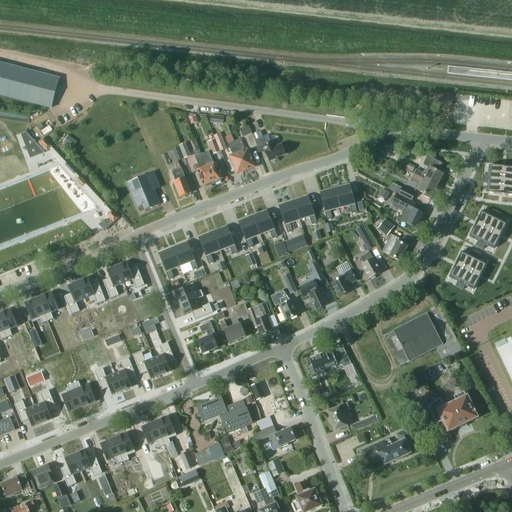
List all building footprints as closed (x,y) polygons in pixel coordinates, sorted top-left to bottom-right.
[(59,78),(0,63),(0,94),(52,108),(59,78)] [(191,124),(198,122),(195,115),(192,114),(188,115),(191,124)] [(243,137),(252,133),(249,126),(240,129),(243,137)] [(261,131),(260,131),(253,134),(253,135),(260,153),(266,150),(271,161),(280,157),(279,157),(288,153),(290,150),(289,148),(285,147),(284,147),(282,144),(275,147),(273,141),(270,142),(267,135),(263,137),(261,131)] [(215,139),(220,152),(227,149),(221,133),(214,136),(215,139)] [(63,142),(72,148),(77,141),(68,135),(63,142)] [(257,146),(253,135),(246,137),(251,149),(257,146)] [(81,186),(83,185),(109,213),(107,215),(110,217),(105,222),(103,220),(99,224),(105,231),(118,218),(111,211),(85,183),(80,177),(51,147),(52,146),(44,138),(39,142),(47,150),(49,148),(77,179),(76,180),(81,186)] [(214,155),(220,152),(215,139),(208,142),(214,155)] [(236,141),(247,170),(248,169),(249,170),(253,168),(254,167),(255,166),(248,149),(246,150),(244,146),(242,139),(236,141)] [(245,170),(247,170),(236,141),(229,144),(232,151),(233,151),(234,155),(232,156),(238,173),(239,172),(240,173),(244,171),(245,170)] [(179,147),(184,158),(191,156),(186,143),(179,146),(179,147)] [(30,151),(32,156),(43,151),(39,147),(30,151)] [(177,161),(184,158),(179,147),(173,150),(177,161)] [(200,150),(194,152),(196,157),(201,169),(198,170),(204,186),(207,185),(207,186),(214,184),(203,155),(202,155),(200,150)] [(153,152),(144,156),(151,171),(159,168),(153,152)] [(210,152),(203,155),(214,184),(221,181),(220,179),(223,178),(217,163),(214,164),(210,152)] [(445,175),(439,172),(443,164),(426,155),(422,164),(431,168),(428,173),(424,171),(423,174),(416,170),(414,174),(437,186),(440,181),(442,182),(445,175)] [(412,173),(416,166),(408,163),(404,169),(412,173)] [(488,179),(487,193),(501,195),(511,195),(511,168),(504,167),(492,166),(490,166),(490,167),(488,179)] [(181,168),(175,170),(172,171),(176,181),(174,182),(180,198),(192,193),(186,177),(185,177),(181,168)] [(140,184),(130,188),(138,207),(143,205),(145,211),(160,205),(157,198),(156,199),(153,191),(160,188),(153,172),(138,179),(140,184)] [(431,199),(437,186),(414,174),(412,179),(419,182),(420,181),(424,182),(419,192),(425,194),(424,196),(431,199)] [(350,185),(335,189),(340,209),(350,206),(352,213),(357,212),(350,185)] [(399,194),(412,201),(416,194),(402,187),(399,194)] [(335,189),(320,193),(327,220),(333,219),(331,211),(340,209),(335,189)] [(379,196),(387,200),(390,193),(382,189),(379,196)] [(396,193),(391,203),(390,206),(404,212),(400,220),(416,228),(424,214),(413,208),(416,203),(396,193)] [(308,196),(293,201),(300,221),(310,217),(312,225),(317,223),(308,196)] [(293,201),(279,206),(288,233),(293,231),(291,224),(300,221),(293,201)] [(267,210),(253,216),(260,235),(270,232),(273,239),(278,237),(267,210)] [(476,224),(469,236),(482,242),(494,248),(500,236),(507,224),(498,219),(494,217),(490,216),(482,211),(476,224)] [(253,216),(238,222),(249,248),(254,246),(251,239),(260,235),(253,216)] [(388,236),(395,226),(386,219),(378,228),(388,236)] [(332,223),(325,225),(327,233),(334,231),(332,223)] [(227,226),(213,232),(221,251),(230,247),(233,255),(238,252),(227,226)] [(319,231),(313,233),(316,241),(322,239),(319,231)] [(213,232),(199,238),(209,264),(214,262),(211,255),(221,251),(213,232)] [(368,234),(361,238),(368,250),(375,246),(368,234)] [(390,256),(400,261),(407,247),(398,242),(399,239),(391,235),(383,253),(390,256)] [(297,237),(285,242),(289,253),(301,248),(297,237)] [(188,242),(173,248),(181,267),(190,263),(193,270),(198,268),(188,242)] [(173,248),(159,254),(169,280),(174,278),(172,271),(181,267),(173,248)] [(456,264),(449,277),(458,281),(462,283),(466,285),(474,289),(480,277),(487,264),(478,260),(474,258),(470,256),(462,252),(456,264)] [(374,258),(373,258),(370,253),(361,258),(364,264),(361,265),(370,280),(372,279),(375,278),(375,277),(382,272),(374,258)] [(252,254),(246,256),(251,267),(256,265),(257,265),(252,254)] [(127,262),(117,266),(124,283),(132,280),(136,289),(145,285),(137,267),(130,270),(127,262)] [(223,262),(217,265),(220,272),(226,270),(223,262)] [(278,264),(280,270),(286,267),(284,262),(278,264)] [(110,278),(103,281),(110,299),(119,296),(115,287),(124,283),(117,266),(107,271),(110,278)] [(320,268),(312,272),(318,285),(326,281),(320,268)] [(332,283),(340,298),(352,291),(349,285),(357,280),(351,269),(337,277),(338,279),(332,283)] [(202,270),(194,273),(196,280),(205,276),(204,276),(202,271),(202,270)] [(286,284),(293,281),(290,273),(283,276),(286,284)] [(88,278),(78,282),(85,299),(94,296),(97,305),(106,301),(98,283),(91,286),(88,278)] [(315,281),(300,287),(305,297),(309,295),(309,296),(316,310),(328,305),(325,298),(326,298),(322,289),(319,290),(315,281)] [(71,294),(64,297),(71,315),(80,311),(76,303),(85,299),(78,282),(68,286),(71,294)] [(192,285),(175,292),(178,300),(180,306),(197,300),(204,297),(201,291),(195,293),(192,285)] [(284,291),(271,297),(275,307),(279,305),(280,305),(283,314),(285,313),(288,319),(299,315),(293,300),(291,300),(290,301),(284,291)] [(52,293),(38,298),(48,322),(49,321),(54,319),(51,313),(59,310),(52,293)] [(38,298),(25,304),(33,323),(40,320),(42,324),(43,323),(47,322),(48,322),(38,298)] [(197,300),(180,306),(184,316),(192,313),(195,320),(204,316),(213,313),(209,304),(201,308),(197,300)] [(238,305),(243,317),(249,314),(245,303),(238,305)] [(265,303),(258,306),(249,310),(254,323),(256,328),(258,327),(261,335),(273,330),(267,315),(270,314),(265,303)] [(237,319),(243,317),(238,305),(233,308),(237,319)] [(437,348),(456,338),(440,308),(384,336),(400,367),(437,348)] [(11,309),(0,313),(0,321),(7,338),(12,336),(10,329),(18,326),(11,309)] [(111,312),(113,318),(122,316),(121,310),(111,312)] [(215,315),(218,322),(225,319),(222,312),(215,315)] [(62,316),(66,328),(74,325),(71,313),(62,316)] [(152,326),(150,321),(142,323),(144,329),(152,326)] [(225,330),(227,336),(230,343),(245,337),(240,323),(228,328),(225,321),(220,323),(223,331),(225,330)] [(207,331),(209,336),(209,337),(198,342),(203,354),(218,348),(213,336),(216,335),(211,323),(200,327),(202,333),(207,331)] [(27,343),(42,337),(37,324),(22,329),(27,343)] [(131,331),(134,336),(141,333),(139,328),(131,331)] [(456,338),(437,348),(443,361),(462,351),(463,351),(456,338)] [(511,338),(496,346),(511,379),(511,338)] [(163,355),(154,359),(161,375),(171,371),(168,364),(175,361),(168,343),(159,346),(163,355)] [(341,363),(349,360),(344,348),(336,351),(341,363)] [(142,353),(133,357),(141,375),(148,372),(151,380),(161,375),(154,359),(146,362),(142,353)] [(315,358),(309,360),(316,377),(327,373),(326,369),(338,365),(333,353),(327,355),(327,354),(321,356),(320,355),(315,357),(315,358)] [(124,371),(115,374),(122,391),(132,387),(129,379),(136,377),(129,358),(120,362),(124,371)] [(103,369),(94,372),(102,390),(109,388),(112,395),(122,391),(115,374),(107,378),(103,369)] [(55,375),(41,381),(45,391),(59,386),(55,375)] [(20,389),(15,376),(5,380),(10,393),(20,389)] [(79,382),(73,384),(82,407),(96,402),(89,385),(81,388),(79,382)] [(257,401),(264,398),(259,383),(251,386),(257,401)] [(70,393),(62,396),(68,413),(82,407),(73,384),(67,386),(70,393)] [(44,403),(35,407),(42,423),(52,419),(49,412),(56,409),(49,391),(40,394),(44,403)] [(432,394),(426,391),(421,403),(428,406),(436,424),(443,421),(448,431),(450,431),(452,431),(456,429),(457,427),(468,422),(470,423),(474,421),(475,419),(477,418),(476,416),(478,415),(474,408),(473,409),(468,397),(467,398),(464,392),(454,397),(457,402),(445,408),(441,400),(432,394)] [(226,408),(223,399),(198,408),(199,411),(200,414),(200,413),(204,422),(221,415),(225,423),(224,424),(225,425),(226,426),(232,423),(226,408)] [(0,412),(1,414),(11,410),(7,401),(0,403),(0,412)] [(23,401),(14,405),(22,423),(29,420),(32,428),(42,423),(35,407),(27,410),(23,401)] [(232,423),(226,426),(229,434),(252,424),(249,416),(250,416),(249,413),(248,414),(243,401),(226,408),(232,423)] [(328,412),(336,431),(348,426),(342,412),(350,408),(348,403),(328,412)] [(169,417),(155,422),(164,445),(166,445),(170,443),(169,439),(177,436),(176,434),(169,417)] [(0,436),(3,436),(16,431),(11,418),(0,421),(0,436)] [(352,425),(355,431),(373,424),(370,418),(352,425)] [(155,422),(141,428),(148,445),(156,441),(157,444),(159,448),(164,445),(155,422)] [(291,428),(277,434),(274,426),(262,431),(263,432),(254,436),(257,442),(269,437),(274,451),(288,445),(288,443),(296,440),(291,428)] [(407,449),(414,446),(407,430),(398,435),(402,443),(393,447),(389,439),(384,441),(384,442),(361,452),(364,458),(371,455),(374,463),(382,459),(385,464),(401,457),(402,459),(408,456),(408,454),(409,453),(407,449)] [(127,433),(114,439),(123,462),(129,460),(128,456),(135,452),(127,433)] [(176,438),(182,451),(192,447),(187,434),(176,438)] [(226,455),(233,452),(228,438),(220,441),(226,455)] [(114,439),(100,444),(107,461),(115,458),(118,464),(123,462),(114,439)] [(172,442),(170,443),(166,445),(171,459),(178,456),(172,442)] [(200,467),(225,457),(220,444),(194,454),(200,467)] [(136,455),(140,466),(158,459),(153,448),(136,455)] [(85,451),(75,455),(82,472),(90,468),(94,477),(102,473),(95,455),(88,458),(85,451)] [(68,466),(61,469),(68,487),(76,484),(73,475),(82,472),(75,455),(65,459),(68,466)] [(285,472),(279,459),(267,464),(273,477),(285,472)] [(192,460),(180,465),(183,473),(195,469),(192,460)] [(112,463),(106,465),(109,476),(115,474),(112,463)] [(31,471),(39,490),(55,484),(47,465),(31,471)] [(277,503),(276,504),(271,492),(276,489),(269,472),(258,476),(264,490),(260,491),(269,511),(278,511),(278,510),(279,509),(277,503)] [(8,497),(8,498),(14,496),(14,494),(30,488),(25,476),(18,479),(17,478),(0,485),(6,498),(8,497)] [(314,490),(309,492),(304,481),(294,485),(299,496),(297,497),(298,500),(292,503),(296,511),(302,509),(303,511),(304,511),(315,508),(315,509),(322,506),(319,499),(318,500),(314,490)] [(113,494),(108,482),(101,485),(105,497),(113,494)] [(62,483),(53,487),(58,498),(60,497),(66,495),(67,494),(63,485),(62,483)] [(269,511),(260,491),(252,494),(258,507),(262,505),(263,509),(257,511),(269,511)] [(80,502),(77,492),(70,495),(74,504),(80,502)] [(58,498),(57,498),(57,499),(62,509),(71,506),(66,495),(60,497),(58,498)] [(11,510),(12,511),(29,511),(29,510),(36,507),(34,502),(27,505),(27,504),(11,510)]
